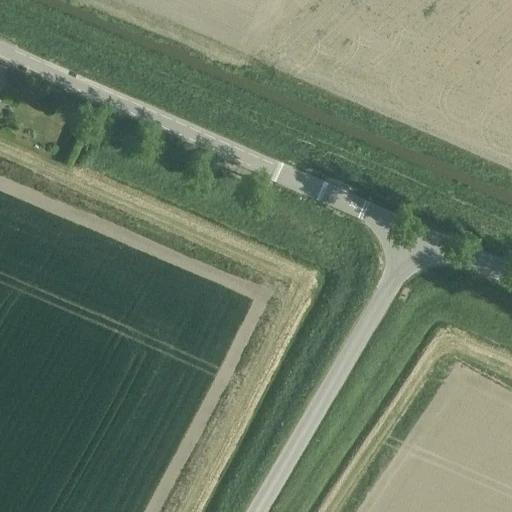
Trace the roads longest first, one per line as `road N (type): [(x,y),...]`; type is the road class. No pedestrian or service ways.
road 1 (residential): [(352,212),(0,56)]
road 2 (unclassified): [(253,511),(416,239)]
